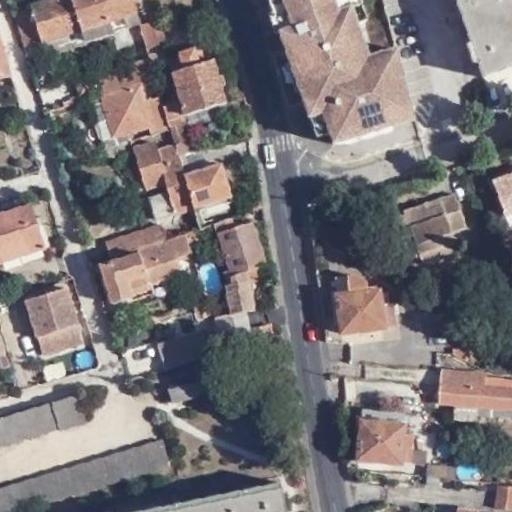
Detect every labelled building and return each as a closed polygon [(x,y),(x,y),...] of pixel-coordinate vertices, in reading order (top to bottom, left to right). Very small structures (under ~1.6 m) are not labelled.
[(83,31),(73,0),(50,0),(15,11),(27,48),(44,43),(83,31)] [(73,0),(83,31),(111,22),(104,0),(73,0)] [(104,0),(111,22),(140,14),(136,0),(104,0)] [(263,0),(313,141),(326,136),(330,147),(346,142),(411,121),(394,52),(364,60),(343,0),(263,0)] [(511,11),(508,0),(458,0),(483,76),(511,65),(511,11)] [(111,22),(114,33),(143,25),(140,14),(111,22)] [(83,31),(86,41),(114,33),(111,22),(83,31)] [(154,23),(144,25),(148,42),(156,40),(158,39),(154,23)] [(0,80),(14,76),(0,29),(0,80)] [(86,41),(83,31),(44,43),(48,55),(86,43),(86,41)] [(165,73),(156,40),(148,42),(153,59),(154,60),(153,60),(158,75),(165,73)] [(203,48),(197,49),(201,65),(207,63),(203,48)] [(201,65),(197,49),(183,54),(187,69),(177,71),(181,86),(174,87),(176,95),(178,95),(182,103),(185,102),(188,114),(228,103),(215,60),(207,63),(201,65)] [(153,59),(125,68),(130,87),(142,84),(159,79),(158,75),(153,60),(154,60),(153,59)] [(125,68),(97,77),(103,96),(130,87),(125,68)] [(170,74),(174,87),(181,86),(177,71),(170,74)] [(97,77),(96,74),(77,79),(84,102),(85,102),(91,100),(91,99),(103,96),(97,77)] [(117,138),(120,146),(126,143),(134,141),(131,132),(151,126),(153,134),(157,134),(172,129),(166,106),(165,99),(148,103),(142,84),(130,87),(103,96),(91,99),(92,105),(107,100),(117,138)] [(107,100),(92,105),(91,105),(103,142),(117,138),(107,100)] [(176,103),(166,106),(172,129),(176,142),(181,157),(191,154),(176,103)] [(159,140),(137,147),(148,186),(168,180),(171,191),(152,197),(158,218),(179,211),(182,210),(195,206),(184,171),(181,157),(176,142),(161,147),(159,140)] [(129,153),(126,143),(120,146),(109,149),(112,158),(129,153)] [(198,152),(191,154),(181,157),(184,171),(190,170),(201,166),(198,152)] [(195,206),(200,225),(206,224),(203,214),(201,207),(232,199),(223,166),(191,174),(190,170),(184,171),(195,206)] [(511,176),(495,183),(507,217),(511,215),(511,176)] [(435,243),(438,250),(456,244),(449,224),(463,219),(452,186),(401,204),(401,208),(388,212),(401,253),(416,248),(435,243)] [(234,205),(232,199),(201,207),(203,214),(234,205)] [(263,209),(261,201),(241,207),(243,215),(253,212),(263,209)] [(0,213),(0,264),(49,248),(40,225),(39,225),(32,203),(0,213)] [(230,231),(227,220),(215,224),(219,235),(230,231)] [(218,331),(225,352),(254,344),(269,340),(275,337),(272,325),(250,329),(247,313),(256,312),(250,283),(264,278),(262,268),(267,266),(254,224),(230,231),(219,235),(233,286),(228,287),(233,315),(216,318),(218,330),(218,331)] [(108,242),(113,257),(140,248),(163,241),(158,226),(108,242)] [(204,254),(196,230),(187,233),(194,253),(195,257),(204,254)] [(187,233),(163,241),(140,248),(141,253),(103,265),(114,303),(152,292),(150,284),(184,274),(179,257),(194,253),(187,233)] [(439,254),(438,250),(435,243),(416,248),(420,258),(439,254)] [(351,280),(327,282),(335,341),(382,335),(382,333),(392,332),(388,307),(379,308),(377,293),(363,294),(362,286),(351,280)] [(185,286),(195,323),(213,318),(202,281),(185,286)] [(68,288),(29,300),(40,337),(30,340),(34,354),(83,339),(68,288)] [(159,347),(165,369),(225,352),(218,331),(218,330),(159,347)] [(0,368),(9,366),(5,352),(0,353),(0,368)] [(480,379),(436,377),(434,409),(450,409),(450,425),(471,426),(473,411),(511,414),(511,384),(510,395),(481,392),(480,379)] [(203,381),(170,389),(173,403),(207,393),(203,381)] [(78,395),(0,417),(0,446),(55,431),(57,433),(86,425),(78,395)] [(360,412),(357,426),(397,430),(398,416),(360,412)] [(397,430),(357,426),(355,462),(406,468),(406,464),(409,438),(400,436),(397,430)] [(163,441),(0,487),(0,511),(10,511),(170,468),(163,441)] [(428,445),(408,443),(406,464),(426,467),(428,445)] [(420,468),(418,481),(447,482),(448,470),(420,468)] [(511,511),(511,489),(492,488),(490,509),(506,511),(511,511)] [(287,511),(283,489),(165,511),(287,511)]
